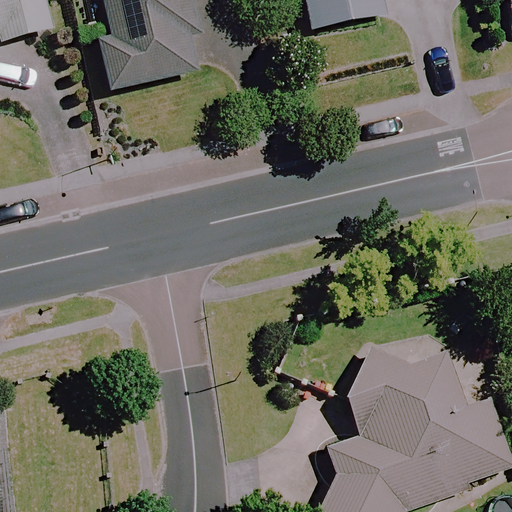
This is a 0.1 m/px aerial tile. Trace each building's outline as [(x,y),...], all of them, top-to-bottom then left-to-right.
[(0,0),(0,48),(46,37),(36,0),(0,0)] [(101,0),(109,36),(98,38),(109,93),(197,73),(188,30),(199,28),(192,0),(101,0)] [(294,0),(303,38),(376,22),(371,0),(294,0)] [(369,341),(345,395),(358,435),(325,447),(333,473),(315,511),(403,511),(406,507),(511,471),(511,468),(485,388),(460,396),(445,351),(408,364),(369,341)] [(0,511),(16,511),(10,443),(0,443),(0,511)]
